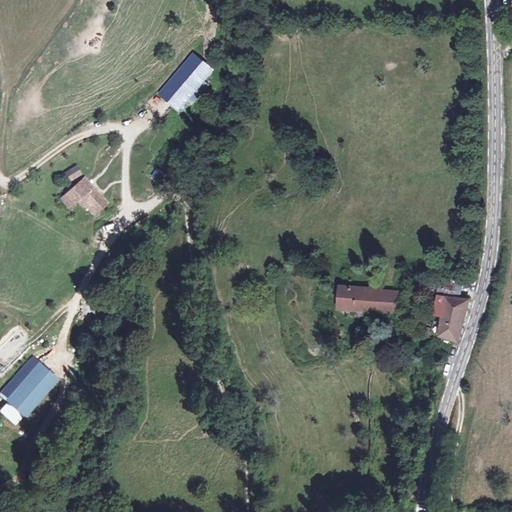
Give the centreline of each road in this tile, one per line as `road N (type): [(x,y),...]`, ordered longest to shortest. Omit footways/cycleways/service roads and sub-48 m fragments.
road 1 (tertiary): [(423,511),(428,463),(489,256),(491,0)]
road 2 (track): [(170,189),(129,214),(89,272),(63,336),(77,380),(19,467),(0,475)]
road 3 (track): [(170,189),(187,206),(205,336),(248,452),(249,511)]
road 4 (track): [(0,180),(8,183),(82,135),(132,131)]
road 5 (track): [(454,383),(463,408),(449,480),(452,511)]
